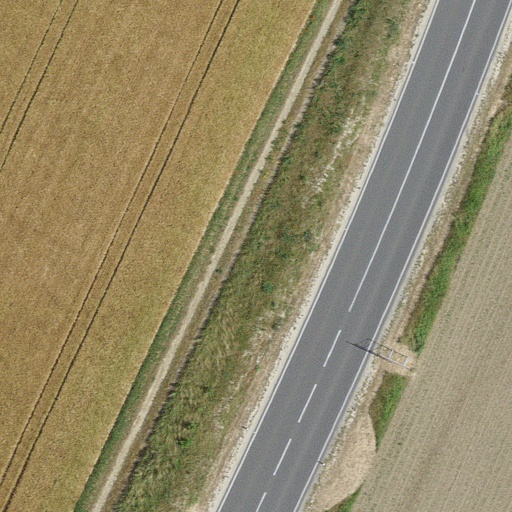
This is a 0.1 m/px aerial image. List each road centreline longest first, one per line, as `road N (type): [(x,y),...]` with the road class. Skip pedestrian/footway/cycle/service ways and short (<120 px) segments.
road 1 (track): [(108,511),(347,0)]
road 2 (primary): [(255,511),(404,181),(475,0)]
